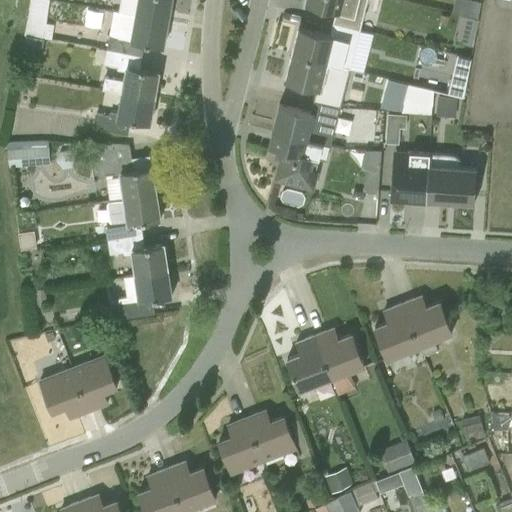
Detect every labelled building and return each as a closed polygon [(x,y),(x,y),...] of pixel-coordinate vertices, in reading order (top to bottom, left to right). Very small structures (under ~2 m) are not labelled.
[(48,0),(29,0),(24,33),(44,37),(51,38),(54,22),(45,21),(48,0)] [(120,0),(119,10),(167,19),(170,0),(120,0)] [(304,0),(335,8),(332,20),(359,27),(365,0),(304,0)] [(478,15),(480,0),(453,0),(451,9),(478,15)] [(144,41),(162,45),(167,19),(119,10),(114,9),(107,48),(142,54),(144,41)] [(455,39),(467,42),(473,16),(461,13),(455,39)] [(298,24),(291,51),(349,66),(359,27),(332,20),(329,32),(298,24)] [(42,48),(44,37),(24,33),(23,45),(42,48)] [(102,87),(106,87),(153,96),(158,69),(139,66),(142,54),(107,48),(105,61),(118,63),(117,67),(124,68),(123,77),(105,74),(102,87)] [(313,96),(340,103),(349,66),(291,51),(285,78),(316,86),(313,96)] [(448,90),(464,94),(471,55),(456,52),(448,90)] [(389,91),(403,94),(406,81),(393,78),(389,91)] [(400,108),(431,111),(432,87),(408,81),(400,108)] [(130,118),(149,121),(153,96),(106,87),(102,110),(96,109),(93,125),(128,131),(130,118)] [(436,113),(455,114),(456,94),(437,92),(436,113)] [(279,101),(272,129),(330,143),(340,103),(313,96),(310,109),(279,101)] [(385,140),(397,141),(399,124),(405,124),(406,112),(387,111),(385,140)] [(322,157),(326,158),(330,143),(272,129),(268,143),(277,145),(274,155),(281,157),(276,175),(307,182),(311,168),(319,170),(322,157)] [(9,164),(50,161),(48,138),(6,139),(9,164)] [(106,173),(109,196),(156,190),(152,164),(133,167),(129,143),(89,142),(91,162),(96,161),(98,174),(106,173)] [(362,187),(376,190),(380,147),(364,147),(359,166),(366,168),(362,187)] [(426,197),(429,150),(429,149),(393,147),(390,195),(426,197)] [(62,165),(72,164),(75,155),(70,148),(60,149),(57,158),(62,165)] [(426,197),(474,200),(476,164),(461,163),(460,157),(459,155),(455,153),(451,151),(429,150),(426,197)] [(141,219),(160,216),(156,190),(109,196),(108,197),(106,202),(109,219),(112,221),(106,223),(108,236),(142,231),(141,219)] [(21,246),(36,244),(34,228),(19,230),(21,246)] [(131,250),(134,272),(167,267),(163,241),(144,243),(142,231),(108,236),(110,250),(123,248),(124,251),(131,250)] [(152,296),(171,293),(167,267),(134,272),(124,273),(126,293),(118,295),(119,299),(117,299),(119,315),(154,309),(152,296)] [(46,296),(45,286),(30,287),(32,304),(42,303),(41,296),(46,296)] [(433,338),(452,331),(439,298),(426,303),(421,292),(402,299),(419,344),(422,353),(437,347),(433,338)] [(419,344),(402,299),(384,307),(388,318),(374,323),(387,356),(419,344)] [(350,368),(364,362),(351,330),(338,335),(333,324),(314,331),(331,376),(338,391),(356,384),(350,368)] [(331,376),(314,331),(296,338),(300,350),(287,355),(300,388),(331,376)] [(117,383),(104,350),(71,363),(88,407),(108,399),(103,388),(117,383)] [(70,414),(88,407),(71,363),(40,375),(52,408),(66,403),(70,414)] [(263,458),(296,445),(283,412),(270,417),(265,406),(246,413),(263,458)] [(263,458),(246,413),(227,420),(232,432),(219,437),(232,470),(251,463),(254,471),(267,466),(263,458)] [(491,431),(508,432),(509,415),(492,414),(491,431)] [(466,439),(485,435),(480,415),(462,419),(466,439)] [(302,449),(309,447),(297,416),(290,419),(302,449)] [(387,472),(415,462),(407,440),(379,449),(387,472)] [(468,471),(489,463),(483,448),(462,456),(468,471)] [(184,508),(216,496),(203,463),(189,468),(185,457),(166,464),(184,508)] [(174,511),(184,508),(166,464),(148,472),(152,482),(138,488),(147,511),(174,511)] [(332,490),(352,483),(345,464),(325,472),(332,490)] [(429,511),(421,491),(423,490),(413,464),(398,471),(398,472),(375,481),(379,492),(403,483),(408,496),(409,496),(415,511),(429,511)] [(337,496),(343,511),(359,511),(357,507),(377,498),(374,492),(378,490),(374,482),(337,496)] [(83,511),(121,511),(116,497),(102,502),(98,491),(78,499),(83,511)] [(343,511),(337,496),(303,511),(343,511)] [(511,511),(511,499),(511,498),(499,503),(502,511),(511,511)] [(83,511),(78,499),(61,505),(63,511),(83,511)]
